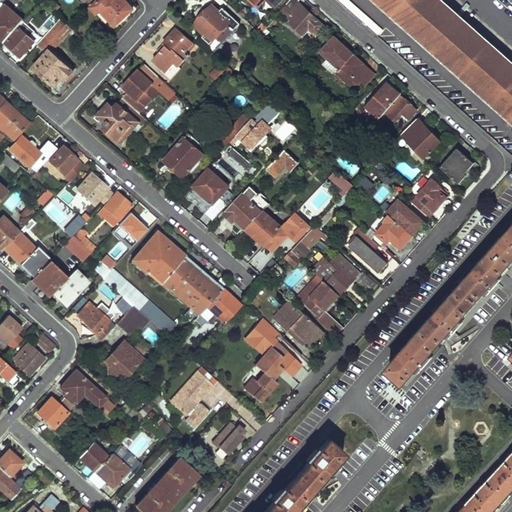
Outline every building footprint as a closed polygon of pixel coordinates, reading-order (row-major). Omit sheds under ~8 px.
[(99,0),(91,8),(101,18),(105,14),(117,26),(134,9),(124,0),(99,0)] [(290,0),(282,10),(293,20),(290,23),(304,35),(310,29),(317,34),(325,26),(299,2),(300,0),(290,0)] [(511,60),(445,0),(376,0),(511,122),(511,60)] [(55,14),(61,8),(53,1),(49,5),(50,6),(49,8),(55,14)] [(7,6),(0,13),(0,38),(5,42),(24,20),(7,6)] [(198,44),(211,56),(241,25),(224,9),(221,13),(213,6),(196,25),(206,35),(204,37),(198,44)] [(64,35),(70,27),(69,26),(61,20),(50,32),(51,32),(56,28),(64,35)] [(64,35),(56,28),(51,32),(54,36),(59,40),(64,35)] [(193,28),(187,34),(198,44),(204,37),(193,28)] [(34,34),(29,30),(25,34),(20,29),(6,44),(15,52),(13,54),(20,60),(35,43),(30,38),(34,34)] [(198,48),(178,29),(163,45),(166,47),(154,60),(173,78),(182,69),(180,67),(198,48)] [(54,36),(51,32),(45,38),(49,42),(54,36)] [(59,40),(54,36),(49,42),(50,43),(54,46),(59,40)] [(354,54),(335,38),(322,51),(320,53),(327,60),(338,70),(339,69),(340,70),(354,54)] [(49,51),(54,46),(50,43),(45,48),(49,51)] [(42,59),(34,69),(56,88),(64,77),(67,79),(73,72),(49,51),(45,48),(39,56),(42,59)] [(371,69),(354,54),(340,70),(350,80),(348,82),(355,87),(362,79),(371,69)] [(337,71),(338,70),(327,60),(322,66),(333,75),(337,71)] [(176,93),(145,64),(124,87),(129,93),(123,100),(132,107),(137,100),(152,84),(169,100),(176,93)] [(213,78),(216,80),(225,70),(223,67),(213,78)] [(348,82),(350,80),(340,70),(339,69),(338,70),(337,71),(348,82)] [(376,74),(371,69),(362,79),(367,84),(376,74)] [(388,84),(368,107),(381,118),(386,112),(401,95),(388,84)] [(401,95),(386,112),(396,120),(403,113),(410,118),(417,110),(401,95)] [(5,101),(23,118),(25,116),(7,99),(5,101)] [(132,107),(123,100),(114,110),(109,106),(99,116),(109,125),(104,130),(120,145),(133,130),(138,124),(142,128),(147,122),(138,113),(132,107)] [(144,106),(137,100),(132,107),(138,113),(144,106)] [(23,118),(5,101),(0,105),(0,127),(13,140),(29,123),(23,118)] [(258,120),(255,122),(252,120),(238,135),(252,149),(271,128),(269,127),(281,114),(269,103),(256,118),(258,120)] [(238,135),(251,120),(245,114),(223,137),(226,139),(230,143),(238,135)] [(288,143),(298,129),(283,118),(273,133),(288,143)] [(418,118),(392,146),(401,156),(413,145),(424,157),(440,141),(418,118)] [(402,131),(407,123),(402,119),(396,128),(402,131)] [(137,133),(142,128),(138,124),(133,130),(137,133)] [(21,136),(9,149),(28,167),(30,166),(36,172),(47,159),(21,136)] [(186,138),(165,161),(184,179),(205,156),(186,138)] [(84,166),(63,147),(50,162),(71,180),(84,166)] [(244,178),(254,167),(233,147),(223,158),(244,178)] [(458,149),(442,167),(460,183),(467,175),(465,174),(474,164),(458,149)] [(286,150),(269,169),(277,177),(286,167),(291,172),(299,163),(286,150)] [(0,160),(13,173),(19,167),(5,153),(0,158),(0,160)] [(209,169),(193,186),(214,205),(229,187),(209,169)] [(347,194),(354,186),(336,171),(329,179),(347,194)] [(91,174),(77,189),(94,205),(99,199),(104,204),(113,194),(91,174)] [(363,177),(358,188),(369,193),(374,183),(363,177)] [(433,180),(418,196),(435,211),(450,195),(433,180)] [(383,186),(374,197),(381,203),(390,192),(383,186)] [(43,207),(53,195),(46,190),(36,201),(43,207)] [(131,206),(116,191),(113,194),(104,204),(105,205),(98,212),(102,216),(113,226),(131,206)] [(11,211),(21,198),(14,193),(4,205),(11,211)] [(245,194),(226,215),(235,222),(237,220),(247,229),(264,211),(245,194)] [(400,200),(387,213),(390,215),(413,236),(425,223),(400,200)] [(283,228),(279,232),(286,239),(291,235),(298,242),(310,228),(300,218),(308,210),(304,206),(283,228)] [(27,220),(34,213),(28,207),(21,214),(27,220)] [(264,211),(247,229),(266,245),(279,232),(283,228),(264,211)] [(386,223),(377,233),(387,242),(390,239),(401,249),(413,236),(390,215),(384,221),(386,223)] [(3,216),(0,219),(0,249),(0,250),(3,247),(18,232),(3,216)] [(99,229),(97,218),(87,219),(89,231),(99,229)] [(138,225),(132,220),(129,224),(127,222),(122,228),(119,232),(119,235),(128,243),(131,240),(135,243),(149,228),(141,221),(138,225)] [(36,249),(21,234),(27,228),(25,225),(18,232),(3,247),(20,265),(33,278),(34,277),(48,262),(50,260),(38,247),(36,249)] [(301,240),(306,246),(320,231),(315,226),(301,240)] [(358,236),(350,246),(380,273),(388,264),(374,251),(379,246),(359,227),(354,232),(358,236)] [(77,232),(83,237),(86,233),(81,228),(77,232)] [(77,232),(72,237),(90,253),(96,248),(83,237),(77,232)] [(157,232),(132,261),(147,273),(149,271),(162,282),(183,258),(184,257),(178,251),(178,250),(157,232)] [(511,264),(511,232),(411,345),(427,360),(511,264)] [(72,237),(64,245),(82,262),(90,253),(72,237)] [(295,256),(290,251),(284,257),(289,261),(295,256)] [(360,273),(340,255),(330,265),(324,259),(313,271),(319,276),(340,296),(360,273)] [(183,258),(162,282),(199,314),(206,306),(221,290),(205,277),(207,275),(202,271),(200,272),(183,258)] [(113,266),(105,259),(101,263),(109,270),(111,269),(113,266)] [(103,277),(109,270),(101,263),(100,261),(93,269),(103,277)] [(41,284),(40,286),(51,296),(54,292),(67,278),(48,262),(34,277),(41,284)] [(278,263),(270,270),(277,276),(284,269),(278,263)] [(113,289),(122,278),(111,269),(109,270),(103,277),(101,279),(113,289)] [(67,278),(54,292),(67,306),(88,283),(75,270),(67,278)] [(340,296),(319,276),(298,297),(320,317),(326,311),(340,296)] [(33,278),(31,280),(38,287),(40,286),(41,284),(34,277),(33,278)] [(122,278),(113,289),(126,300),(132,306),(138,310),(147,299),(122,278)] [(221,290),(206,306),(221,320),(216,326),(219,329),(241,305),(222,288),(221,290)] [(275,308),(279,303),(269,296),(266,302),(275,308)] [(147,299),(138,310),(149,320),(174,341),(183,330),(147,299)] [(118,309),(125,314),(132,306),(126,300),(118,309)] [(302,312),(290,301),(274,319),(277,322),(290,308),(298,316),(302,312)] [(89,303),(77,316),(93,330),(91,331),(101,340),(115,325),(89,303)] [(133,339),(149,320),(138,310),(132,306),(125,314),(116,324),(133,339)] [(324,332),(302,312),(298,316),(290,308),(277,322),(288,332),(292,329),(306,342),(311,347),(324,332)] [(344,328),(326,311),(320,317),(318,319),(337,336),(344,328)] [(6,316),(0,323),(0,336),(8,343),(21,328),(6,316)] [(257,393),(263,399),(277,383),(273,379),(283,368),(278,363),(284,357),(279,352),(282,348),(278,345),(283,339),(268,326),(263,332),(275,343),(264,355),(267,359),(259,368),(265,372),(257,381),(253,378),(244,388),(254,397),(257,393)] [(306,342),(292,329),(288,332),(303,345),(306,342)] [(41,334),(35,341),(48,353),(54,346),(41,334)] [(120,374),(124,379),(142,359),(123,341),(112,353),(105,361),(108,363),(108,372),(109,374),(111,374),(120,374)] [(44,358),(26,342),(11,360),(29,376),(44,358)] [(147,349),(139,342),(134,347),(142,355),(147,349)] [(112,353),(109,350),(98,361),(101,365),(108,372),(108,363),(105,361),(112,353)] [(259,368),(267,359),(264,355),(256,364),(259,368)] [(0,361),(0,375),(8,382),(9,380),(12,382),(16,378),(13,376),(14,374),(0,361)] [(216,380),(202,367),(171,403),(186,415),(216,380)] [(301,383),(309,372),(302,367),(293,377),(301,383)] [(113,405),(75,371),(58,390),(64,396),(59,403),(68,412),(70,413),(75,407),(73,405),(75,402),(77,404),(85,396),(105,414),(113,405)] [(124,379),(120,374),(111,374),(121,383),(124,379)] [(387,387),(382,396),(394,404),(400,394),(387,387)] [(260,402),(263,399),(257,393),(254,397),(260,402)] [(51,399),(34,417),(52,433),(68,414),(67,413),(68,412),(59,403),(57,404),(51,399)] [(133,418),(138,413),(127,403),(122,409),(133,418)] [(221,438),(215,444),(227,455),(244,436),(230,423),(219,435),(221,438)] [(161,427),(168,434),(171,431),(164,424),(161,427)] [(143,431),(127,446),(138,457),(153,441),(143,431)] [(197,438),(192,443),(201,452),(206,447),(197,438)] [(92,443),(82,454),(98,470),(108,458),(92,443)] [(295,511),(344,459),(328,444),(266,511),(295,511)] [(121,447),(116,453),(134,469),(140,463),(121,447)] [(9,450),(0,459),(0,468),(9,477),(23,463),(9,450)] [(108,458),(98,470),(115,486),(129,471),(111,454),(108,458)] [(493,511),(511,492),(511,457),(461,511),(493,511)] [(177,459),(135,505),(138,508),(180,462),(177,459)] [(180,462),(138,508),(142,511),(162,511),(196,476),(180,462)] [(0,489),(11,500),(21,489),(16,484),(9,477),(0,468),(0,489)] [(31,468),(16,484),(21,489),(36,473),(31,468)] [(50,511),(62,499),(54,492),(37,510),(39,511),(38,511),(50,511)]
